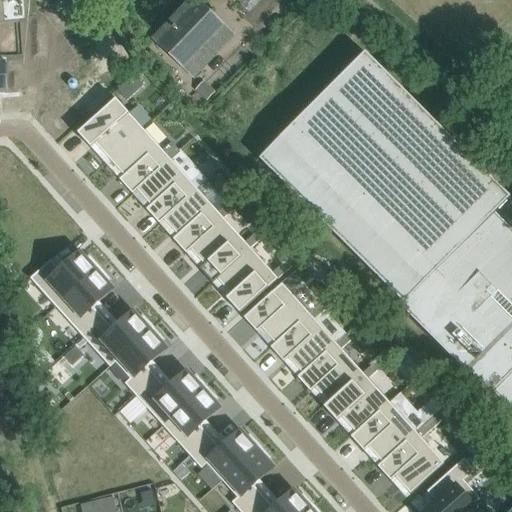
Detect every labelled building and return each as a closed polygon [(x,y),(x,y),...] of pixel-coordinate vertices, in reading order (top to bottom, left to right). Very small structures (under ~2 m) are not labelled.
[(159,44),(183,67),(222,26),(198,4),(159,44)] [(73,55),(63,44),(52,54),(72,75),(50,95),(54,99),(60,106),(65,102),(71,97),(77,103),(81,107),(113,78),(84,45),(73,55)] [(366,54),(260,160),(402,303),(399,306),(487,394),(490,391),(511,412),(511,230),(495,214),(510,199),(366,54)] [(135,76),(118,92),(127,101),(144,86),(135,76)] [(204,82),(195,91),(206,102),(215,93),(204,82)] [(116,100),(78,134),(91,149),(95,145),(110,161),(143,130),(116,100)] [(143,130),(110,161),(124,176),(119,181),(132,194),(170,160),(179,152),(174,146),(165,154),(143,130)] [(170,160),(132,194),(133,195),(137,191),(151,206),(146,210),(159,224),(197,190),(206,181),(201,175),(191,184),(170,160)] [(197,190),(159,224),(159,225),(164,221),(177,236),(173,240),(185,254),(223,220),(233,211),(227,205),(218,214),(197,190)] [(223,220),(185,254),(186,255),(191,251),(204,266),(200,270),(212,283),(250,249),(259,241),(254,235),(245,243),(223,220)] [(250,249),(212,283),(213,284),(217,280),(231,295),(226,299),(240,314),(287,271),(282,265),(272,274),(250,249)] [(51,261),(30,280),(56,308),(99,269),(89,258),(86,260),(80,254),(60,272),(51,261)] [(99,269),(56,308),(83,338),(103,320),(93,308),(113,290),(107,283),(110,280),(99,269)] [(331,275),(321,284),(331,294),(340,286),(331,275)] [(282,284),(244,319),(257,333),(261,329),(275,344),(270,348),(270,349),(309,314),(282,284)] [(309,314),(270,349),(279,359),(284,355),(301,374),(297,378),(298,379),(336,344),(315,321),(324,312),(318,306),(309,314)] [(103,320),(83,338),(109,368),(153,329),(151,326),(150,327),(143,318),(140,320),(134,313),(114,331),(103,320)] [(153,329),(109,368),(110,369),(115,364),(130,380),(124,385),(136,398),(157,379),(146,367),(166,349),(160,342),(162,340),(155,331),(153,329)] [(336,344),(298,379),(310,393),(315,389),(328,404),(324,408),(324,409),(363,374),(341,350),(351,342),(345,336),(336,344)] [(408,356),(395,367),(407,380),(419,369),(408,356)] [(363,374),(324,409),(337,423),(341,419),(355,433),(350,437),(351,438),(389,404),(368,380),(377,372),(372,366),(363,374)] [(136,398),(119,413),(130,425),(147,410),(163,427),(206,388),(204,386),(196,377),(194,380),(187,373),(173,385),(167,391),(157,379),(136,398)] [(206,388),(163,427),(190,457),(210,438),(200,427),(220,409),(213,402),(216,399),(208,391),(208,390),(206,388)] [(389,404),(351,438),(364,452),(368,448),(382,463),(377,467),(378,468),(416,433),(389,404)] [(438,414),(425,425),(431,431),(443,420),(438,414)] [(416,433),(378,468),(391,482),(395,478),(410,494),(444,464),(422,439),(431,431),(425,425),(416,433)] [(210,438),(190,457),(201,470),(207,465),(222,482),(260,447),(250,436),(247,439),(241,432),(221,450),(210,438)] [(482,436),(466,451),(467,452),(469,449),(475,456),(473,457),(481,466),(492,456),(493,457),(494,457),(482,436)] [(260,447),(222,482),(237,499),(232,504),(239,511),(247,511),(264,498),(253,486),(273,468),(267,461),(270,459),(260,447)] [(437,504),(427,511),(467,511),(480,500),(464,482),(475,472),(464,459),(427,493),(437,504)] [(264,498),(247,511),(307,511),(313,507),(311,505),(303,496),(301,499),(294,492),(274,510),(264,498)] [(115,511),(112,499),(81,506),(82,511),(115,511)]
